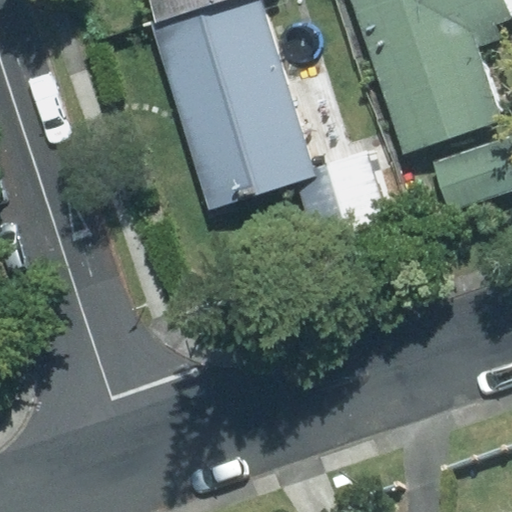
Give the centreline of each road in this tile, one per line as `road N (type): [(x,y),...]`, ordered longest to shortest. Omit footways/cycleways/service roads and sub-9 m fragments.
road 1 (residential): [(141,478),(0,71)]
road 2 (residential): [(141,478),(511,343)]
